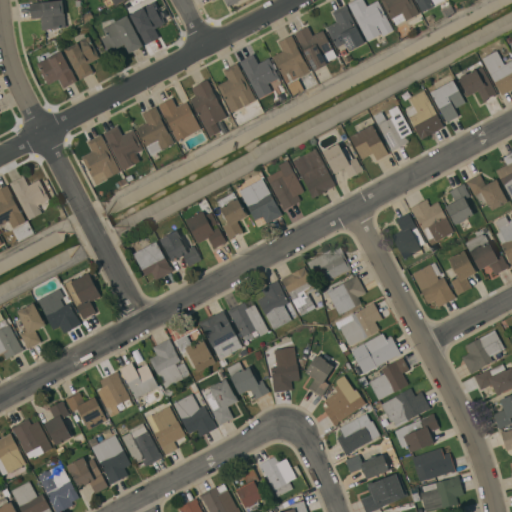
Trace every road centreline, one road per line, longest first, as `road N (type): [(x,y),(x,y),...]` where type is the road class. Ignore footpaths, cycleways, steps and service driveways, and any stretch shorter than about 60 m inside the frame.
road 1 (residential): [(0,404),(511,125)]
road 2 (residential): [(294,0),(0,162)]
road 3 (residential): [(354,211),(462,404),(500,511)]
road 4 (residential): [(6,0),(13,52),(84,206)]
road 5 (residential): [(121,511),(270,428),(294,428)]
